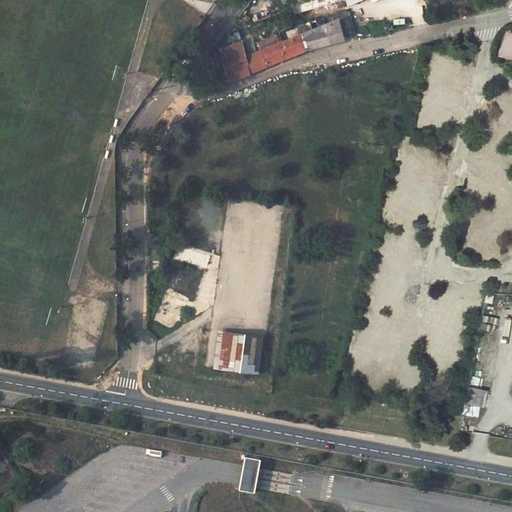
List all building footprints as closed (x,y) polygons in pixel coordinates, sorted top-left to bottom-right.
[(301,0),(292,3),(295,14),(339,3),(337,0),(301,0)] [(459,0),(434,0),(439,16),(462,10),(459,0)] [(151,22),(138,68),(159,74),(172,27),(151,22)] [(295,55),(310,49),(304,34),(289,39),(295,55)] [(289,39),(247,56),(252,72),(295,55),(289,39)] [(243,42),(221,49),(223,52),(212,56),(214,63),(224,59),(228,71),(225,72),(227,81),(252,72),(247,56),(243,42)] [(420,124),(446,130),(463,64),(436,58),(420,124)] [(316,63),(303,66),(303,79),(314,79),(316,63)] [(511,133),(511,97),(507,96),(499,131),(511,133)] [(213,101),(204,104),(202,118),(207,120),(213,101)] [(420,219),(434,154),(408,148),(394,214),(420,219)] [(479,156),(470,191),(496,197),(505,162),(479,156)] [(226,216),(244,218),(246,204),(228,202),(226,216)] [(494,260),(501,226),(473,220),(466,254),(494,260)] [(169,230),(154,230),(154,243),(167,243),(167,236),(169,236),(169,230)] [(374,305),(400,312),(416,247),(390,240),(374,305)] [(212,256),(177,245),(174,258),(208,268),(212,256)] [(173,266),(163,293),(193,304),(203,276),(173,266)] [(455,365),(469,300),(443,294),(429,359),(455,365)] [(355,365),(381,371),(389,337),(364,330),(355,365)] [(224,369),(228,332),(221,331),(216,368),(224,369)] [(228,332),(224,369),(260,373),(265,337),(228,332)] [(490,391),(472,387),(468,404),(486,408),(490,391)]
